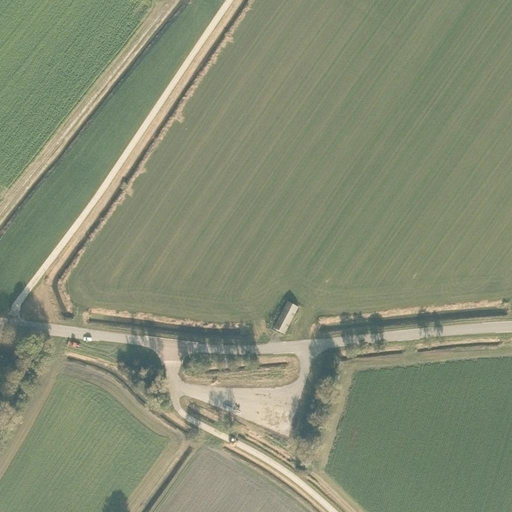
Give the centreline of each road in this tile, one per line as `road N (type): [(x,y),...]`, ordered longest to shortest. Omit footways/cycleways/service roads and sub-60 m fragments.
road 1 (unclassified): [(9,324),(34,258),(79,227),(237,0)]
road 2 (unclassified): [(511,326),(241,350),(170,344)]
road 3 (unclassified): [(334,511),(277,466),(180,411),(170,344)]
road 4 (unclassified): [(170,344),(9,324)]
